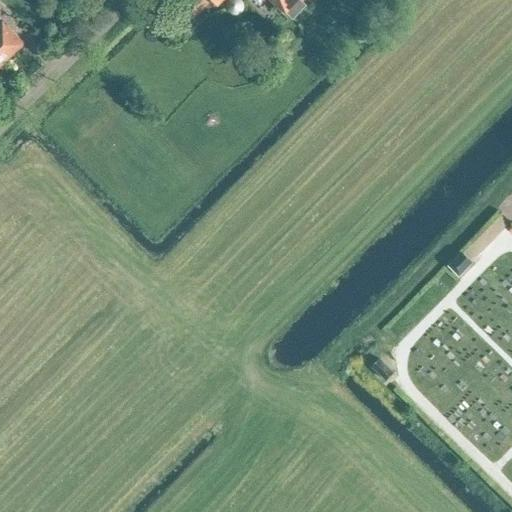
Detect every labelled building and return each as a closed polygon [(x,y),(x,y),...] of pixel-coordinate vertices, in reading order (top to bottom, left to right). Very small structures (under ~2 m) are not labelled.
[(182,28),(209,2),(206,0),(175,0),(165,10),(182,28)] [(270,0),(277,6),(278,5),(287,14),(300,0),(270,0)] [(0,57),(4,61),(23,43),(2,22),(0,23),(0,57)] [(268,69),(275,63),(267,56),(261,62),(268,69)] [(467,243),(479,255),(511,221),(499,210),(467,243)] [(459,277),(473,263),(460,249),(446,264),(459,277)] [(386,380),(394,371),(380,357),(371,366),(386,380)]
